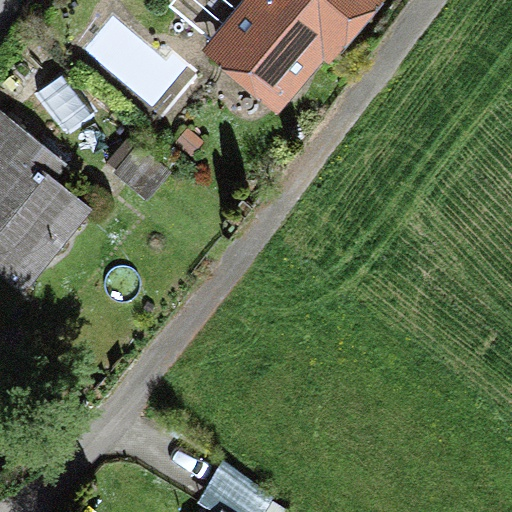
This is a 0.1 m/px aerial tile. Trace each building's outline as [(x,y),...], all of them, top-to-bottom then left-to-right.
[(378,0),(169,0),(168,1),(210,37),(202,46),(278,110),(323,57),(327,60),(378,0)] [(0,335),(32,299),(25,292),(93,205),(59,177),(69,162),(0,106),(0,335)] [(193,154),(204,140),(187,128),(177,142),(193,154)] [(112,170),(148,199),(170,171),(125,136),(107,159),(115,165),(112,170)] [(292,511),(293,511),(273,499),(277,492),(221,459),(197,500),(216,511),(215,511),(292,511)]
